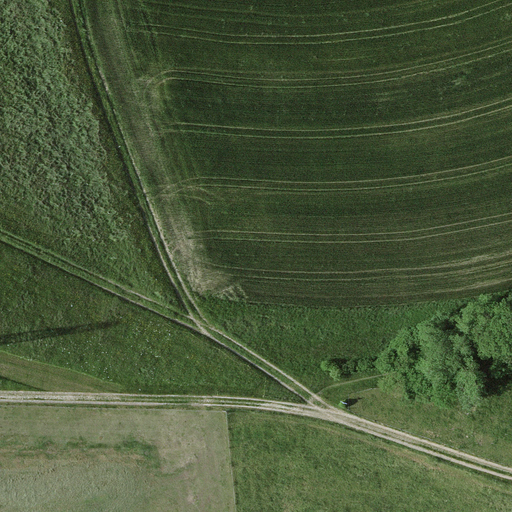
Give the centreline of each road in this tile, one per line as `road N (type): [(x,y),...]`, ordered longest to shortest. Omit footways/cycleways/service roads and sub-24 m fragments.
road 1 (track): [(0,393),(303,404)]
road 2 (track): [(303,404),(511,479)]
road 3 (track): [(511,360),(303,404)]
